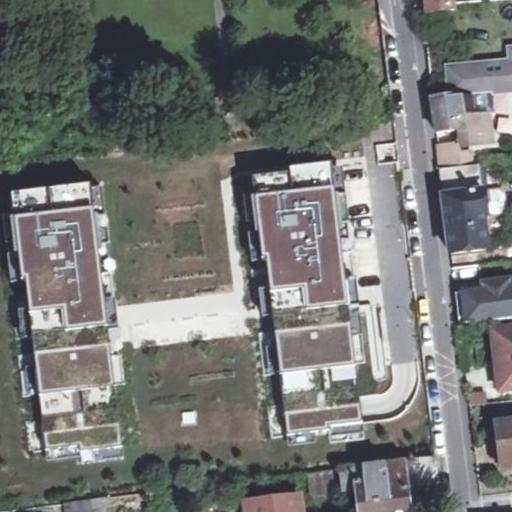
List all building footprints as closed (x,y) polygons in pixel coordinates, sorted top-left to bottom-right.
[(454,15),(453,7),(452,0),(426,0),(429,18),(454,15)] [(511,69),(448,75),(450,104),(460,103),(473,102),(491,100),(511,98),(511,69)] [(473,102),(460,103),(432,105),(435,130),(436,139),(477,134),(473,102)] [(469,145),(453,147),(456,172),(472,171),(469,145)] [(456,172),(453,147),(438,148),(440,170),(441,174),(456,172)] [(343,170),(260,179),(278,325),(293,439),(368,429),(356,297),(343,170)] [(480,170),(472,171),(456,172),(441,174),(447,223),(450,248),(485,244),(482,221),(488,221),(484,196),(483,197),(480,170)] [(99,193),(18,203),(52,459),(130,449),(118,342),(99,193)] [(499,195),(484,196),(488,221),(502,219),(507,213),(505,199),(499,195)] [(457,300),(460,330),(511,324),(511,283),(481,288),(482,296),(457,300)] [(511,332),(494,335),(498,369),(501,395),(511,393),(511,332)] [(500,443),(503,470),(511,468),(511,426),(499,428),(500,443)] [(409,511),(406,485),(437,481),(435,462),(337,474),(339,490),(354,489),(357,511),(409,511)] [(339,490),(337,474),(310,477),(313,501),(340,499),(339,490)] [(298,511),(298,501),(246,508),(246,511),(298,511)] [(102,511),(102,502),(83,504),(83,511),(102,511)]
